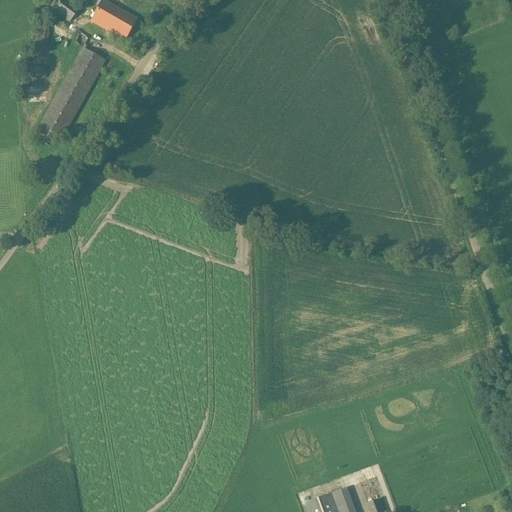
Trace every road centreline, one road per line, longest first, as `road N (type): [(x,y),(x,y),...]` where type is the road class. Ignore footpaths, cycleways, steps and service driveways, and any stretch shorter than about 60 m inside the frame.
road 1 (unclassified): [(511,358),(387,0)]
road 2 (unclassified): [(0,266),(188,0)]
